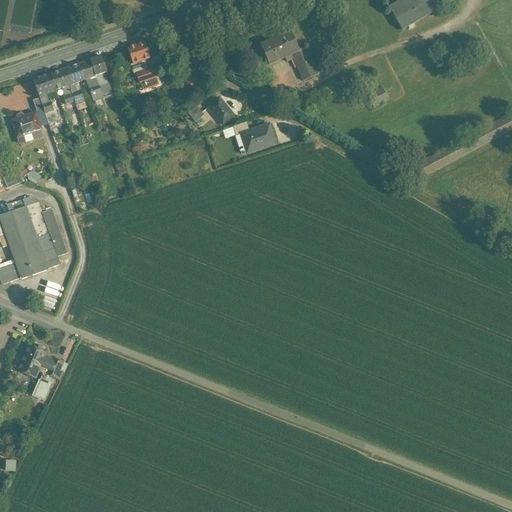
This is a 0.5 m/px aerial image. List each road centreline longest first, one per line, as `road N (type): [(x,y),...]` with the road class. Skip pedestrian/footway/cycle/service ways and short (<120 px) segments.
road 1 (unclassified): [(60,325),(511,505)]
road 2 (secondary): [(0,76),(213,0)]
road 3 (unknown): [(161,20),(282,113)]
